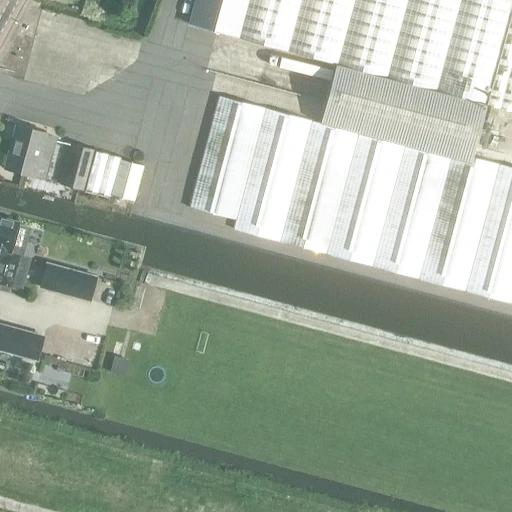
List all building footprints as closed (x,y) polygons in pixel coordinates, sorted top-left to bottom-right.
[(246,0),(194,0),(188,24),(236,37),(246,0)] [(511,0),(246,0),(236,37),(336,64),(320,123),(218,96),(188,208),(235,220),(232,229),(511,304),(511,168),(471,157),(485,104),(511,111),(511,0)] [(86,2),(82,11),(90,14),(94,5),(86,2)] [(45,179),(52,153),(56,137),(47,135),(48,133),(16,125),(5,168),(45,179)] [(143,166),(120,160),(121,157),(71,145),(61,184),(110,196),(110,194),(134,201),(143,166)] [(0,250),(22,257),(24,249),(11,246),(17,223),(0,218),(1,216),(0,215),(0,250)] [(0,250),(0,282),(20,288),(29,258),(22,257),(0,250)] [(43,264),(36,287),(83,302),(90,279),(43,264)] [(0,325),(0,350),(29,360),(36,337),(0,325)]
